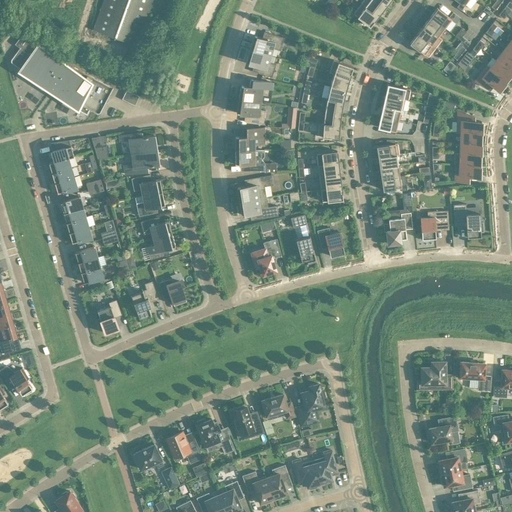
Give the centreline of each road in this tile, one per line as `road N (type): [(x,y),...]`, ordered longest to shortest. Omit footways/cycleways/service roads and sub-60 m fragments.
road 1 (residential): [(171,118),(26,139),(90,363),(215,308)]
road 2 (residential): [(333,364),(197,405),(115,444),(10,511)]
road 3 (residential): [(377,265),(505,259),(496,149),(511,107)]
road 4 (residential): [(377,265),(361,189),(362,103),(379,55),(418,0)]
road 5 (residential): [(511,351),(403,346),(412,443),(432,511)]
road 6 (residential): [(0,215),(53,398),(0,431)]
road 7 (residential): [(171,118),(177,179),(215,308)]
road 8 (residential): [(245,298),(217,186),(216,113)]
road 9 (residential): [(245,298),(377,265)]
road 10 (residential): [(333,364),(359,492)]
